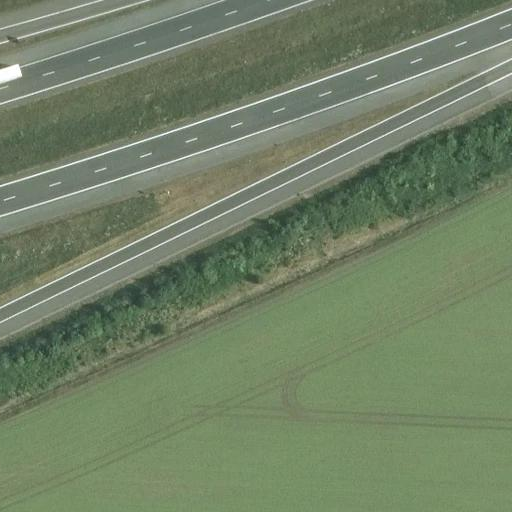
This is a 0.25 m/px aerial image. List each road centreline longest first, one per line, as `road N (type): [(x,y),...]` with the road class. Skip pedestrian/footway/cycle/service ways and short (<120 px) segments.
road 1 (motorway): [(0,318),(511,68)]
road 2 (motorway): [(0,203),(511,25)]
road 3 (motorway): [(272,0),(0,89)]
road 4 (motorway): [(124,0),(0,36)]
